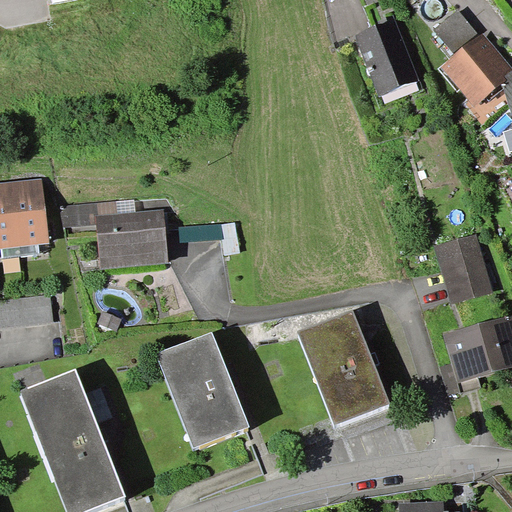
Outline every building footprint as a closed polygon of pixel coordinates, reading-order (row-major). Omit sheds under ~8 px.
[(433,33),(455,59),(480,38),(458,12),(433,33)] [(398,26),(361,39),(379,93),(416,80),(398,26)] [(511,77),(511,68),(483,35),(480,38),(455,59),(441,70),(474,109),(511,77)] [(38,184),(0,188),(0,245),(44,241),(38,184)] [(165,261),(161,213),(100,218),(104,266),(165,261)] [(219,226),(179,230),(181,246),(221,242),(219,226)] [(490,289),(476,238),(442,248),(457,298),(490,289)] [(50,296),(0,301),(0,331),(54,325),(50,296)] [(121,318),(103,312),(99,324),(117,330),(121,318)] [(391,410),(354,316),(302,337),(339,431),(391,410)] [(511,366),(511,323),(511,322),(452,340),(464,381),(511,366)] [(248,432),(212,340),(160,360),(196,452),(248,432)] [(99,511),(125,502),(75,377),(24,397),(70,511),(99,511)]
